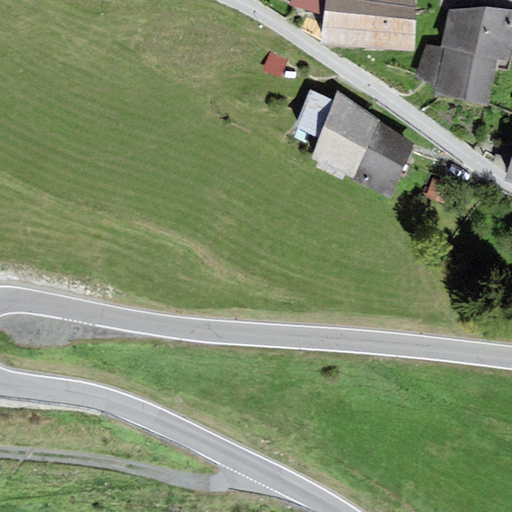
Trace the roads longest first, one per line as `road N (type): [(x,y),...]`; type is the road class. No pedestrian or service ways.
road 1 (tertiary): [(0,298),(168,325),(511,353)]
road 2 (tertiary): [(327,511),(256,469),(94,395),(0,380)]
road 3 (residential): [(229,0),(358,76),(511,185)]
road 4 (track): [(256,469),(0,435)]
